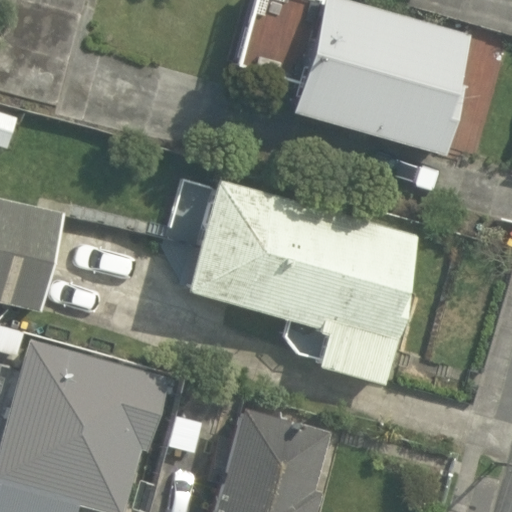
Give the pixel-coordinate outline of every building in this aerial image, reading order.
[(95,0),(4,0),(0,17),(0,93),(65,111),(95,0)] [(302,63),(297,81),(288,112),(445,155),(478,35),(350,0),(312,0),(310,9),(276,0),(275,0),(262,52),(302,63)] [(212,184),(184,297),(324,331),(314,371),(384,388),(421,234),(212,184)] [(57,211),(0,199),(0,306),(35,314),(57,211)] [(0,429),(0,511),(117,511),(135,450),(155,455),(176,383),(26,340),(28,330),(0,321),(0,354),(20,360),(0,429)] [(305,511),(321,437),(234,419),(215,511),(305,511)]
